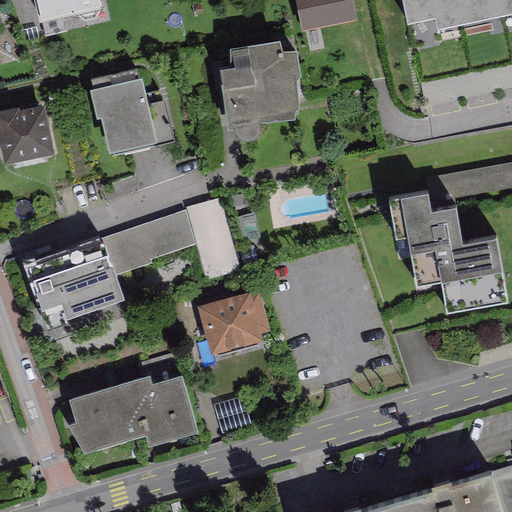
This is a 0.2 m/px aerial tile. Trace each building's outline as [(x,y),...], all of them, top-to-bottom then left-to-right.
[(101,0),(31,0),(38,29),(71,22),(72,27),(106,19),(101,0)] [(351,0),(292,0),(300,36),(356,24),(351,0)] [(500,26),(494,0),(400,0),(407,33),(407,34),(434,29),(437,39),(500,26)] [(511,0),(494,0),(500,26),(511,23),(511,0)] [(279,49),(229,57),(228,66),(230,77),(219,79),(227,138),(236,137),(236,139),(237,143),(239,146),(242,148),(245,149),(249,149),(252,149),(254,147),(256,144),(258,141),(258,137),(259,132),(294,128),(295,119),(299,117),(296,90),(299,85),(297,60),(282,61),(279,49)] [(136,75),(91,85),(94,96),(90,96),(97,126),(101,125),(109,161),(156,150),(141,84),(139,85),(136,75)] [(15,113),(0,116),(0,152),(4,171),(54,161),(44,111),(16,116),(15,113)] [(511,160),(464,170),(469,196),(511,187),(511,160)] [(425,192),(388,199),(390,209),(388,209),(398,260),(409,258),(416,296),(440,292),(446,324),(507,313),(495,250),(461,256),(455,219),(431,223),(425,192)] [(185,209),(186,212),(196,246),(206,284),(240,274),(219,199),(185,209)] [(101,241),(102,246),(113,278),(151,265),(150,262),(196,246),(186,212),(101,241)] [(102,246),(28,271),(34,289),(33,290),(37,302),(35,303),(48,340),(67,333),(66,329),(124,310),(113,278),(102,246)] [(250,297),(196,311),(210,361),(263,347),(260,337),(269,335),(258,295),(250,298),(250,297)] [(149,382),(68,406),(76,429),(68,431),(84,461),(144,442),(148,454),(197,440),(182,383),(152,391),(149,382)] [(300,508),(301,511),(507,511),(509,511),(492,453),(451,465),(449,460),(430,466),(431,469),(360,491),(359,487),(340,493),(341,496),(300,508)]
